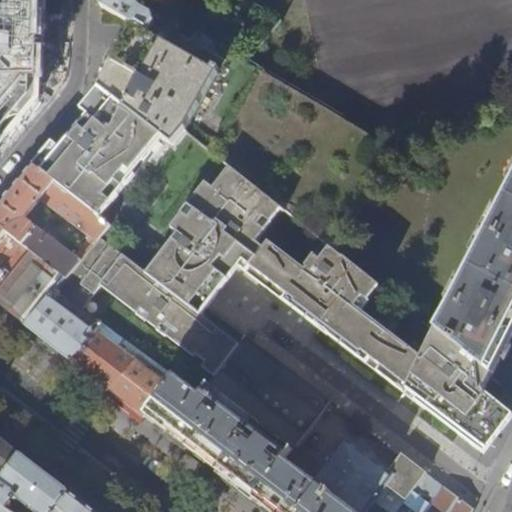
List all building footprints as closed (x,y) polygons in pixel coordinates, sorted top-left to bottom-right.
[(0,0),(0,146),(27,114),(39,100),(41,23),(42,0),(0,0)] [(102,0),(102,6),(135,26),(169,46),(176,35),(156,23),(153,14),(141,7),(143,0),(153,0),(156,1),(163,0),(102,0)] [(169,46),(135,26),(134,26),(125,43),(121,50),(99,89),(163,135),(177,146),(189,132),(232,168),(283,209),(330,247),(333,250),(395,149),(246,62),(231,54),(227,62),(178,32),(176,35),(169,46)] [(33,168),(101,219),(128,184),(126,182),(163,135),(99,89),(91,98),(83,113),(87,117),(77,129),(79,130),(75,135),(71,140),(69,139),(59,152),(66,158),(56,169),(40,160),(33,168)] [(101,219),(33,168),(16,188),(0,207),(0,239),(7,232),(68,279),(82,262),(26,220),(42,199),(97,244),(111,226),(101,219)] [(208,365),(219,374),(242,343),(234,337),(211,320),(202,313),(220,291),(238,268),(244,260),(251,265),(250,267),(259,273),(296,301),(290,308),(298,314),(320,331),(338,344),(355,357),(359,352),(379,367),(375,373),(390,384),(439,422),(476,450),(488,447),(506,412),(482,393),(487,384),(491,376),(434,331),(424,352),(413,344),(409,350),(353,308),(360,299),(365,302),(377,285),(333,250),(330,247),(320,260),(315,256),(307,265),(308,269),(307,270),(269,242),(265,247),(257,242),(266,230),(259,225),(265,218),(272,223),(283,209),(232,168),(216,190),(208,184),(185,214),(186,215),(175,230),(182,235),(168,253),(167,252),(149,274),(113,248),(84,286),(95,295),(102,286),(140,314),(143,310),(151,315),(146,321),(147,322),(149,320),(159,328),(158,330),(159,331),(164,325),(172,331),(168,335),(197,357),(201,352),(211,360),(208,365)] [(511,184),(434,331),(491,376),(511,334),(511,184)] [(57,292),(68,279),(7,232),(0,239),(0,305),(7,310),(27,326),(57,292)] [(101,325),(57,292),(27,326),(29,327),(47,341),(63,353),(73,361),(101,325)] [(112,391),(141,354),(101,325),(73,361),(96,379),(112,391)] [(47,341),(29,327),(24,334),(58,359),(63,353),(47,341)] [(270,354),(247,336),(242,343),(219,374),(200,399),(173,379),(146,418),(163,430),(198,458),(233,485),(268,511),(355,511),(286,460),(297,446),(332,401),(300,377),(270,354)] [(173,379),(141,354),(112,391),(129,404),(146,418),(173,379)] [(322,465),(297,446),(286,460),(355,511),(366,511),(387,485),(408,500),(428,474),(403,455),(388,472),(349,442),(344,437),(322,465)] [(2,440),(0,438),(0,483),(22,456),(2,440)] [(46,474),(22,456),(0,483),(0,506),(1,508),(11,495),(28,508),(24,511),(55,511),(70,493),(46,474)] [(438,482),(428,474),(408,500),(405,504),(416,511),(473,511),(475,510),(438,482)] [(95,511),(81,501),(70,493),(55,511),(95,511)]
